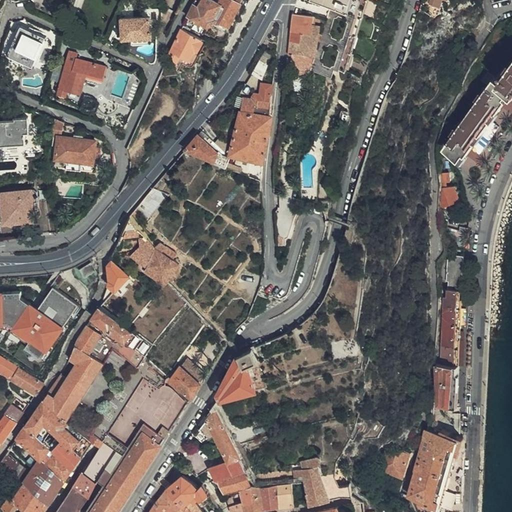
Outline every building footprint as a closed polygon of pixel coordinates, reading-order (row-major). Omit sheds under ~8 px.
[(202,0),(200,6),(193,3),(188,16),(187,16),(195,20),(196,19),(209,25),(212,24),(215,20),(229,26),(241,3),(239,2),(240,0),(217,0),(217,1),(215,0),(202,0)] [(329,19),(312,70),(333,77),(336,68),(347,71),(368,0),(306,0),(307,1),(321,5),(318,15),(329,19)] [(130,39),(151,38),(150,22),(158,21),(158,7),(143,8),(143,17),(120,18),(121,40),(130,39)] [(312,18),(293,15),(288,53),(309,56),(315,27),(311,27),(312,18)] [(21,26),(11,50),(36,60),(46,37),(21,26)] [(182,28),(171,53),(174,55),(176,62),(178,62),(181,57),(189,61),(194,51),(197,52),(203,42),(200,40),(201,38),(182,28)] [(56,94),(66,96),(68,90),(80,93),(86,74),(103,78),(106,66),(77,58),(78,52),(69,49),(56,94)] [(36,60),(11,50),(9,55),(34,67),(36,60)] [(18,90),(19,88),(20,79),(22,66),(8,60),(8,85),(18,90)] [(511,63),(508,68),(511,70),(506,77),(499,73),(494,79),(486,73),(480,82),(488,87),(483,94),(481,93),(477,99),(479,101),(458,130),(455,129),(450,135),(452,137),(442,151),(460,164),(476,143),(494,117),(511,93),(511,63)] [(244,98),(242,110),(255,112),(256,100),(244,98)] [(271,114),(272,102),(256,100),(255,112),(271,114)] [(255,112),(242,110),(237,130),(235,136),(230,155),(247,158),(247,168),(229,161),(227,167),(262,180),(263,161),(270,130),(272,115),(270,115),(271,114),(255,112)] [(38,132),(49,136),(55,120),(44,115),(38,132)] [(31,131),(30,116),(16,117),(16,120),(0,121),(0,126),(0,133),(0,143),(2,143),(2,145),(27,142),(27,131),(31,131)] [(58,134),(63,123),(55,120),(49,136),(51,137),(53,132),(58,134)] [(211,143),(200,133),(185,150),(211,160),(211,161),(227,167),(229,161),(230,157),(226,155),(226,154),(214,143),(213,141),(211,143)] [(95,141),(58,136),(55,158),(98,163),(100,149),(94,148),(95,141)] [(219,136),(214,143),(226,154),(229,144),(219,136)] [(446,175),(436,176),(437,186),(444,185),(447,185),(446,175)] [(4,222),(37,219),(34,186),(0,189),(4,222)] [(437,192),(437,213),(460,203),(453,189),(445,190),(437,192)] [(165,284),(181,265),(156,247),(131,214),(130,216),(122,233),(140,231),(141,232),(139,235),(139,246),(144,250),(151,257),(148,266),(160,275),(157,279),(165,284)] [(151,257),(144,250),(138,259),(148,266),(151,257)] [(131,275),(110,257),(108,261),(110,262),(108,265),(110,280),(109,284),(116,291),(131,275)] [(460,292),(463,257),(450,257),(444,263),(437,263),(436,265),(436,281),(445,282),(445,292),(460,292)] [(97,271),(93,263),(81,269),(86,277),(97,271)] [(77,304),(52,288),(37,309),(63,326),(77,304)] [(22,297),(21,289),(0,290),(0,330),(10,337),(32,305),(22,297)] [(457,368),(460,292),(445,292),(444,301),(441,301),(440,358),(443,358),(443,368),(457,368)] [(10,337),(41,358),(63,326),(37,309),(32,305),(10,337)] [(154,346),(102,306),(94,317),(106,327),(104,330),(119,342),(121,339),(146,358),(154,346)] [(103,336),(89,325),(80,339),(70,358),(78,363),(67,378),(62,386),(56,382),(45,398),(55,408),(67,419),(69,416),(105,363),(90,353),(103,336)] [(117,344),(119,342),(104,330),(102,332),(117,344)] [(116,345),(103,336),(90,353),(105,363),(114,349),(113,349),(116,345)] [(268,386),(253,348),(239,355),(219,393),(222,399),(257,390),(257,389),(268,386)] [(18,366),(0,354),(0,368),(3,370),(2,371),(11,377),(18,366)] [(168,378),(145,359),(138,369),(94,433),(104,440),(103,441),(127,457),(144,432),(148,435),(153,428),(144,422),(128,446),(108,433),(144,379),(159,389),(161,387),(163,385),(167,385),(168,385),(166,381),(168,378)] [(197,367),(190,362),(182,370),(192,375),(197,367)] [(13,379),(37,394),(39,391),(45,383),(21,367),(13,379)] [(194,397),(204,382),(203,382),(209,374),(197,367),(192,375),(182,370),(182,369),(171,380),(194,397)] [(455,406),(457,368),(443,368),(437,367),(438,407),(455,406)] [(67,378),(62,374),(56,382),(62,386),(67,378)] [(94,433),(86,428),(83,432),(92,439),(94,441),(99,444),(81,472),(96,483),(108,465),(117,471),(90,511),(115,511),(171,430),(190,402),(168,385),(167,385),(163,385),(161,387),(159,389),(159,393),(159,395),(155,394),(153,428),(148,435),(144,432),(127,457),(103,441),(104,440),(94,433)] [(55,408),(45,398),(41,403),(26,426),(36,435),(45,423),(54,431),(45,443),(51,447),(59,454),(73,466),(92,439),(83,432),(68,420),(67,419),(55,408)] [(0,419),(0,438),(3,441),(26,409),(14,401),(0,419)] [(244,457),(213,404),(210,411),(206,417),(208,420),(202,429),(207,439),(217,435),(231,462),(240,458),(244,457)] [(86,428),(69,416),(67,419),(68,420),(83,432),(86,428)] [(427,426),(436,429),(433,421),(429,418),(427,426)] [(36,435),(26,426),(17,438),(17,439),(41,459),(42,459),(51,447),(45,443),(36,435)] [(464,439),(462,437),(445,432),(436,429),(427,426),(420,459),(408,497),(440,508),(441,506),(444,496),(456,458),(460,455),(461,452),(465,442),(464,439)] [(64,477),(73,466),(59,454),(51,447),(42,459),(51,467),(64,477)] [(411,453),(398,449),(395,449),(391,451),(391,452),(387,451),(386,455),(382,454),(378,470),(404,479),(411,453)] [(29,470),(8,451),(0,462),(0,463),(21,481),(29,470)] [(464,452),(461,452),(460,455),(456,458),(444,496),(441,506),(440,508),(438,511),(461,511),(462,500),(464,452)] [(301,460),(303,468),(312,466),(312,464),(319,464),(320,462),(321,460),(321,458),(320,456),(318,456),(315,456),(301,460)] [(213,469),(218,480),(246,470),(240,458),(231,462),(228,463),(222,465),(213,469)] [(42,459),(41,459),(23,483),(35,492),(51,467),(42,459)] [(21,481),(0,463),(0,480),(16,493),(23,483),(21,481)] [(303,468),(294,469),(295,476),(304,475),(305,481),(308,481),(307,478),(323,475),(320,469),(319,464),(312,464),(312,466),(303,468)] [(48,502),(64,477),(51,467),(35,492),(48,502)] [(246,470),(218,480),(224,492),(243,487),(254,485),(246,470)] [(96,483),(81,472),(79,475),(64,497),(80,507),(84,501),(96,483)] [(196,502),(208,492),(202,484),(199,487),(191,480),(182,475),(167,488),(180,505),(191,495),(196,502)] [(342,495),(338,485),(334,477),(326,478),(325,475),(323,475),(307,478),(308,481),(305,481),(309,503),(309,504),(342,495)] [(392,494),(398,496),(403,482),(397,480),(392,494)] [(35,492),(23,483),(16,493),(13,497),(11,494),(2,503),(10,511),(11,511),(19,501),(28,509),(25,511),(40,511),(48,502),(35,492)] [(293,483),(279,485),(280,506),(294,504),(293,483)] [(353,494),(351,483),(338,485),(342,495),(351,494),(353,494)] [(254,485),(243,487),(246,501),(247,511),(248,511),(265,509),(262,488),(257,489),(254,485)] [(279,485),(262,488),(265,509),(280,506),(279,485)] [(173,511),(180,505),(167,488),(157,501),(165,511),(173,511)] [(204,511),(196,502),(191,495),(180,505),(185,511),(204,511)] [(80,507),(64,497),(54,511),(87,511),(85,511),(80,507)] [(233,497),(227,498),(229,505),(235,504),(233,497)] [(89,504),(84,501),(80,507),(85,511),(89,504)] [(165,511),(157,501),(155,503),(149,511),(165,511)] [(247,511),(246,501),(235,504),(229,505),(231,511),(247,511)]
